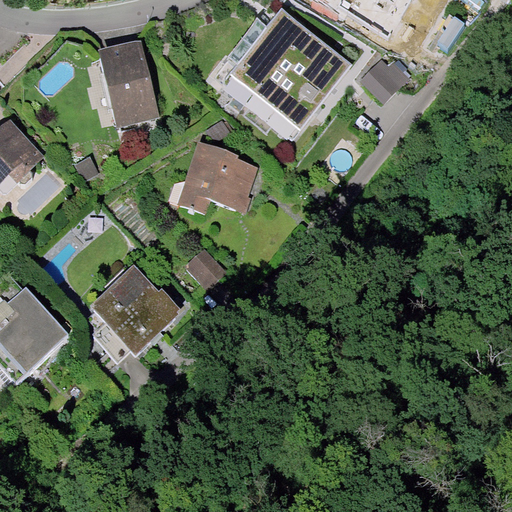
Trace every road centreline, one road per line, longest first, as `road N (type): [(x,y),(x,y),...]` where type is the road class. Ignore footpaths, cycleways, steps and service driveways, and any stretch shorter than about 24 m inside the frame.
road 1 (residential): [(138,401),(321,234),(501,0)]
road 2 (track): [(5,511),(138,401)]
road 3 (residential): [(0,2),(20,17),(65,21),(161,0)]
